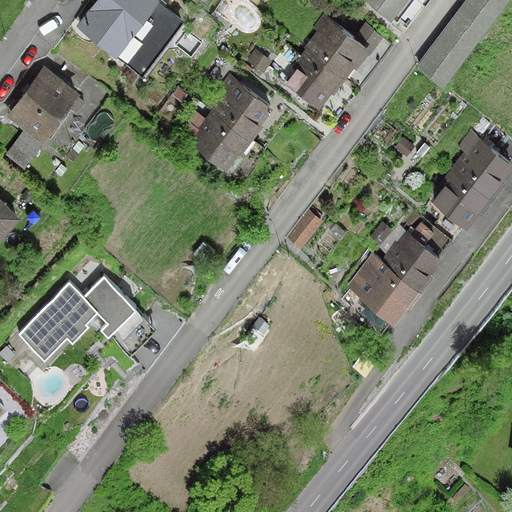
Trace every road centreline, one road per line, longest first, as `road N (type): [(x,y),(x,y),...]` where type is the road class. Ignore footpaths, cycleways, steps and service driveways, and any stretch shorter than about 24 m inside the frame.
road 1 (residential): [(57,511),(445,0)]
road 2 (secondary): [(306,511),(511,257)]
